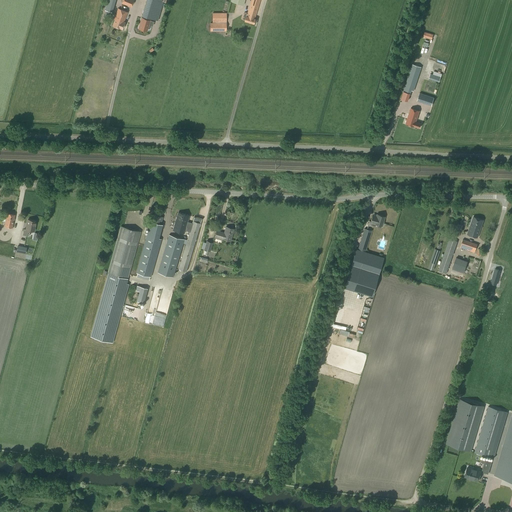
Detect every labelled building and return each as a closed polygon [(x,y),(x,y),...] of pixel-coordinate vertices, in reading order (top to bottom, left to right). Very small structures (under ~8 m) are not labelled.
[(148,10),(152,1),(150,0),(136,0),(135,4),(148,10)] [(143,10),(142,16),(158,20),(160,15),(157,14),(161,0),(158,0),(155,13),(143,10)] [(255,19),(260,0),(250,0),(246,16),(245,21),(256,24),(257,19),(255,19)] [(113,26),(122,29),(125,22),(124,22),(127,12),(118,8),(114,19),(115,20),(113,26)] [(226,22),(226,13),(212,13),(212,22),(226,22)] [(141,18),(138,28),(147,31),(148,27),(150,20),(141,18)] [(210,31),(213,31),(226,31),(226,23),(210,23),(210,31)] [(413,64),(404,88),(413,91),(421,67),(413,64)] [(439,82),(442,74),(434,71),(433,74),(430,74),(429,79),(439,82)] [(403,91),(401,99),(407,101),(410,93),(403,91)] [(431,106),(434,98),(419,93),(417,101),(431,106)] [(420,128),(421,123),(416,122),(420,111),(411,108),(406,124),(415,126),(420,128)] [(192,224),(187,222),(189,215),(178,212),(173,230),(184,234),(186,228),(187,228),(186,231),(190,232),(187,240),(169,234),(157,272),(173,277),(174,276),(175,276),(176,274),(174,273),(183,244),(185,245),(178,269),(186,272),(200,223),(193,221),(192,224)] [(12,228),(15,214),(7,213),(6,219),(4,219),(4,217),(1,216),(0,220),(5,221),(4,226),(12,228)] [(152,222),(151,221),(136,273),(137,273),(136,277),(149,280),(150,277),(151,277),(158,253),(161,239),(159,238),(162,224),(161,224),(163,217),(154,214),(152,222)] [(377,215),(374,214),(373,216),(371,221),(369,221),(368,224),(372,225),(373,222),(374,223),(375,223),(382,225),(384,217),(377,214),(377,215)] [(477,237),(483,220),(473,217),(467,234),(477,237)] [(34,231),(37,221),(27,219),(25,229),(24,229),(23,235),(29,236),(30,231),(34,231)] [(107,273),(90,336),(113,342),(129,284),(126,283),(128,279),(141,232),(121,226),(107,273)] [(231,241),(234,229),(226,226),(224,233),(217,230),(215,237),(231,241)] [(365,252),(372,231),(364,229),(358,249),(356,249),(344,287),(372,296),(384,257),(365,252)] [(446,274),(458,241),(449,238),(438,271),(446,274)] [(474,253),(477,244),(463,239),(460,248),(474,253)] [(213,242),(207,240),(206,243),(203,242),(201,248),(210,251),(213,242)] [(433,270),(434,269),(440,251),(435,249),(429,268),(433,270)] [(463,272),(467,263),(456,259),(453,269),(463,272)] [(496,285),(500,270),(495,269),(491,283),(496,285)] [(147,288),(137,285),(136,291),(139,291),(137,301),(144,303),(147,288)] [(459,399),(446,444),(471,451),(484,406),(459,399)] [(493,458),(506,412),(488,407),(475,452),(493,458)] [(511,413),(511,414),(494,475),(511,480),(511,413)] [(488,474),(492,461),(485,459),(483,463),(484,463),(482,472),(488,474)] [(478,481),(481,471),(467,467),(465,477),(469,478),(469,477),(471,478),(471,479),(478,481)]
